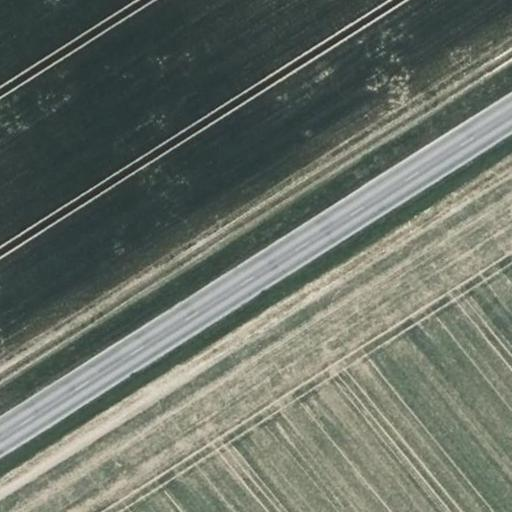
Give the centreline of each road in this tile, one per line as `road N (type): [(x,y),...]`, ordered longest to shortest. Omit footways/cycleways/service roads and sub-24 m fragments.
road 1 (track): [(0,490),(511,165)]
road 2 (secondary): [(0,430),(511,113)]
road 3 (track): [(511,46),(0,361)]
